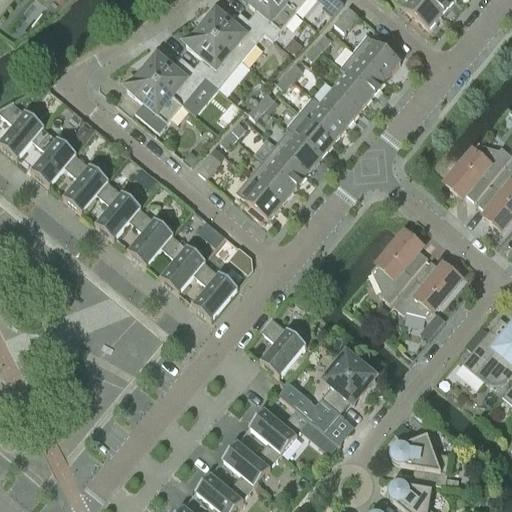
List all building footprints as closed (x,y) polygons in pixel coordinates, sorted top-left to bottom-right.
[(295,18),(274,0),(240,0),(239,2),(256,15),(248,25),(240,18),(239,18),(272,45),(295,18)] [(274,0),(295,18),(309,0),(274,0)] [(441,18),(420,0),(399,0),(395,6),(428,34),(441,18)] [(420,0),(441,18),(454,2),(452,0),(420,0)] [(200,32),(241,66),(264,38),(272,45),(239,18),(231,27),(212,11),(198,27),(201,30),(200,32)] [(347,12),(333,29),(343,37),(357,20),(347,12)] [(241,66),(200,32),(184,50),(201,64),(193,73),(180,62),(217,93),(241,66)] [(324,40),(314,50),(320,56),(330,46),(324,40)] [(366,40),(353,56),(386,84),(399,68),(366,40)] [(311,66),(320,56),(314,50),(304,60),(311,66)] [(141,76),(182,110),(205,83),(217,94),(217,93),(180,62),(172,72),(153,56),(139,72),(142,74),(141,76)] [(386,84),(353,56),(340,72),(373,100),(386,84)] [(295,69),(286,79),(292,85),(302,75),(295,69)] [(332,92),(360,115),(373,100),(340,72),(339,73),(345,77),(332,92)] [(182,110),(141,76),(126,95),(142,108),(134,118),(158,138),(182,110)] [(282,95),(292,85),(286,79),(276,89),(282,95)] [(360,115),(332,92),(319,108),(347,131),(360,115)] [(267,98),(257,108),(263,114),(273,105),(267,98)] [(300,119),(334,147),(347,131),(319,108),(314,103),(300,119)] [(0,120),(14,131),(0,147),(0,151),(16,165),(17,164),(16,164),(31,146),(42,133),(43,134),(44,133),(24,117),(23,118),(13,109),(13,108),(13,107),(0,114),(0,120)] [(254,124),(263,114),(257,108),(247,118),(254,124)] [(334,147),(300,119),(287,135),(321,162),(334,147)] [(238,128),(229,138),(235,144),(245,134),(238,128)] [(48,190),(63,173),(74,160),(75,160),(76,160),(57,143),(56,144),(43,134),(42,133),(31,146),(45,157),(29,176),(49,192),(49,191),(48,190)] [(274,150),(308,178),(321,162),(287,135),(274,150)] [(225,154),(235,144),(229,138),(219,148),(225,154)] [(474,207),(511,161),(500,152),(498,155),(479,149),(478,149),(444,189),(456,199),(459,195),(474,207)] [(308,178),(274,150),(261,166),(295,194),(308,178)] [(209,158),(195,175),(206,184),(220,167),(209,158)] [(74,160),(63,173),(77,184),(62,203),(81,219),(82,218),(81,217),(96,200),(106,187),(107,187),(108,186),(89,170),(88,171),(75,160),(74,160)] [(248,182),(282,209),(295,194),(261,166),(248,182)] [(499,235),(511,220),(511,167),(477,209),(491,221),(488,226),(499,235)] [(268,226),(282,209),(248,182),(235,198),(268,226)] [(113,244),(128,226),(139,213),(140,214),(140,213),(121,197),(120,198),(107,187),(106,187),(96,200),(110,211),(94,230),(113,246),(114,245),(113,244)] [(145,271),(160,253),(171,240),(172,241),(173,240),(153,224),(153,225),(140,214),(139,213),(128,226),(142,238),(126,257),(145,273),(146,272),(145,271)] [(389,308),(427,263),(412,251),(416,247),(404,237),(370,277),(371,278),(380,296),(378,299),(389,308)] [(178,298),(192,280),(203,267),(204,268),(205,267),(186,251),(185,252),(172,241),(171,240),(160,253),(174,265),(158,284),(178,300),(178,299),(178,298)] [(426,324),(460,283),(448,273),(444,278),(430,266),(392,311),(403,320),(405,318),(425,323),(426,324)] [(217,279),(204,268),(203,267),(192,280),(206,292),(191,311),(210,327),(211,326),(210,325),(235,294),(236,295),(237,294),(218,278),(217,279)] [(304,351),(305,350),(286,334),(285,335),(271,324),(272,323),(271,322),(259,337),(260,338),(260,337),(275,349),(260,367),(260,366),(259,367),(278,383),(279,382),(278,381),(304,351)] [(483,386),(484,385),(487,387),(489,388),(492,389),(494,389),(497,389),(500,388),(502,387),(504,385),(506,383),(508,384),(511,379),(511,333),(501,345),(490,336),(500,323),(499,323),(461,368),(483,386)] [(373,385),(374,384),(344,359),(343,360),(345,361),(325,385),(324,384),(323,385),(331,391),(321,403),(317,399),(316,400),(342,422),(343,421),(339,418),(358,395),(361,397),(372,384),(373,385)] [(511,410),(511,388),(501,401),(511,410)] [(249,433),(267,448),(280,459),(279,460),(280,461),(296,441),(295,441),(308,426),(295,415),(282,431),(264,416),(265,415),(264,414),(248,433),(249,434),(249,433)] [(426,441),(397,452),(396,452),(394,453),(392,455),(391,457),(390,459),(390,461),(390,463),(391,465),(392,467),(393,469),(395,470),(397,471),(413,474),(411,486),(444,491),(447,478),(446,478),(449,461),(433,458),(426,441)] [(222,465),(240,480),(253,491),(252,492),(253,493),(269,474),(268,473),(279,460),(280,459),(267,448),(255,463),(237,448),(238,447),(237,446),(221,466),(222,466),(222,465)] [(241,505),(252,492),(253,491),(240,480),(228,495),(210,480),(211,479),(210,479),(194,498),(195,499),(195,498),(212,511),(237,511),(242,506),(241,505)] [(427,511),(431,495),(400,489),(399,489),(396,489),(394,490),(392,491),(391,492),(389,494),(388,496),(388,498),(388,501),(388,503),(389,505),(391,506),(397,511),(427,511)]
